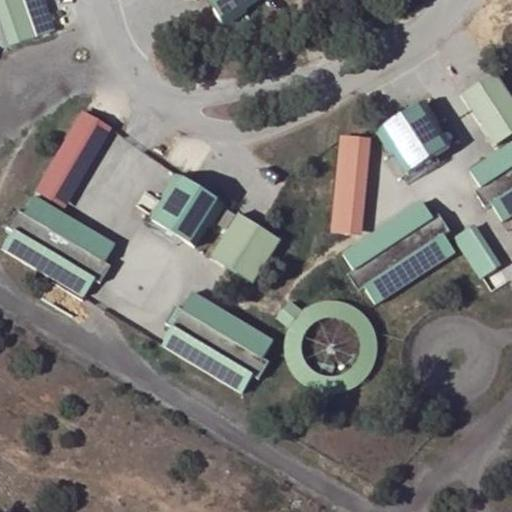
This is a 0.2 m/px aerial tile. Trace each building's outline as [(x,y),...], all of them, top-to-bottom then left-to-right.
[(0,0),(0,29),(7,49),(21,44),(5,0),(0,0)] [(5,0),(21,44),(54,33),(42,0),(5,0)] [(255,0),(202,0),(218,25),(255,0)] [(495,146),(511,136),(511,94),(500,73),(465,94),(495,146)] [(455,146),(428,103),(385,130),(413,174),(455,146)] [(67,210),(113,128),(81,111),(35,193),(67,210)] [(344,135),(331,232),(363,236),(375,139),(344,135)] [(511,146),(472,173),(483,191),(493,206),(504,225),(511,219),(511,146)] [(219,204),(179,180),(153,224),(194,249),(219,204)] [(493,206),(483,191),(476,195),(485,210),(493,206)] [(34,198),(23,218),(13,234),(3,252),(83,299),(93,281),(102,265),(113,246),(34,198)] [(444,238),(435,222),(423,204),(344,256),(356,274),(366,289),(377,308),(456,255),(444,238)] [(13,234),(23,218),(16,213),(5,229),(13,234)] [(239,214),(212,259),(256,285),(283,240),(239,214)] [(442,218),(435,222),(444,238),(451,233),(442,218)] [(500,271),(472,229),(453,241),(481,284),(500,271)] [(110,269),(102,265),(93,281),(100,286),(110,269)] [(366,289),(356,274),(349,279),(359,295),(366,289)] [(194,295),(184,313),(174,330),(162,348),(241,396),(253,377),(262,361),(272,343),(194,295)] [(174,330),(184,313),(175,308),(165,324),(174,330)] [(271,367),(262,361),(253,377),(261,382),(271,367)]
